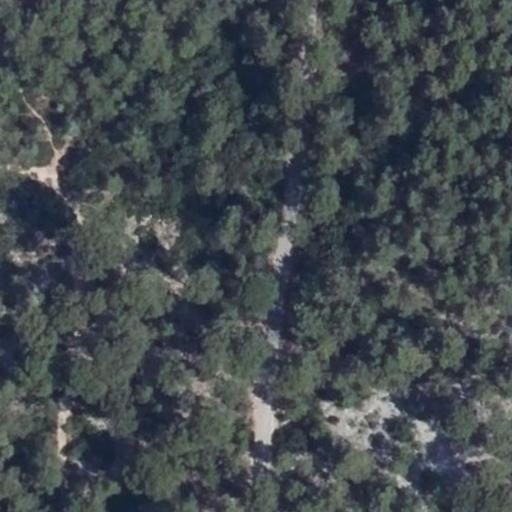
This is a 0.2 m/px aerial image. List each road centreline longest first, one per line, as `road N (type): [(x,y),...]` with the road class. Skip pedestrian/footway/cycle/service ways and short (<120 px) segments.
road 1 (unclassified): [(258,511),(262,398),(325,0)]
road 2 (track): [(0,164),(48,179),(63,194),(78,245),(81,332),(64,416),(68,511)]
